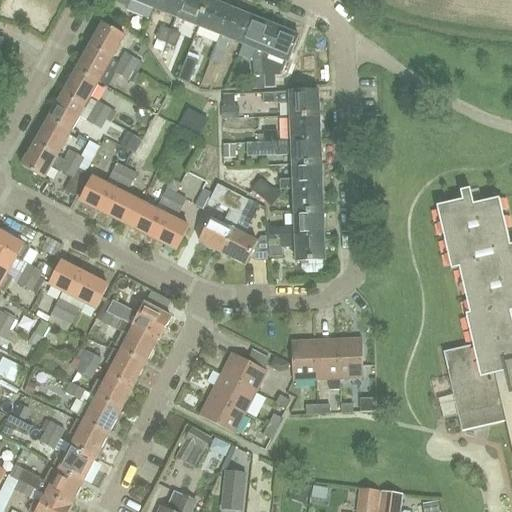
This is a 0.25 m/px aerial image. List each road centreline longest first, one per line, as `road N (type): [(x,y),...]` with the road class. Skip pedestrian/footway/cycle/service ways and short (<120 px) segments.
road 1 (residential): [(209,296),(317,302),(351,277),(357,260),(343,34)]
road 2 (residential): [(100,511),(209,296)]
road 3 (residential): [(209,296),(0,190)]
road 4 (residential): [(511,127),(412,80),(343,34)]
road 5 (residential): [(0,147),(82,0)]
